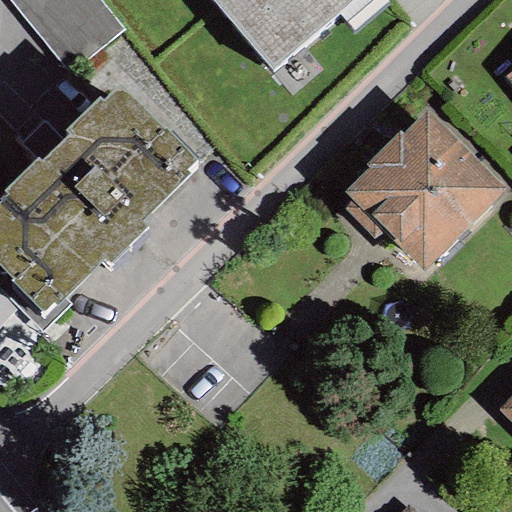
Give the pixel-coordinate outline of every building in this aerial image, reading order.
[(96,0),(6,0),(67,75),(122,31),(96,0)] [(210,0),(270,71),(339,13),(354,0),(210,0)] [(387,1),(385,0),(354,0),(339,13),(354,31),(387,1)] [(0,267),(10,278),(11,279),(9,281),(40,315),(101,260),(107,267),(146,232),(139,223),(191,177),(184,170),(196,159),(168,129),(163,134),(120,87),(103,102),(98,97),(64,128),(71,135),(40,163),(37,159),(1,192),(7,198),(0,204),(0,267)] [(367,168),(342,192),(350,201),(382,232),(422,272),(506,189),(426,109),(401,134),(398,131),(364,165),(367,168)] [(0,190),(0,286),(10,278),(0,267),(0,204),(7,198),(1,192),(0,190)] [(373,241),(382,232),(350,201),(342,209),(373,241)] [(511,395),(497,411),(511,425),(511,395)]
